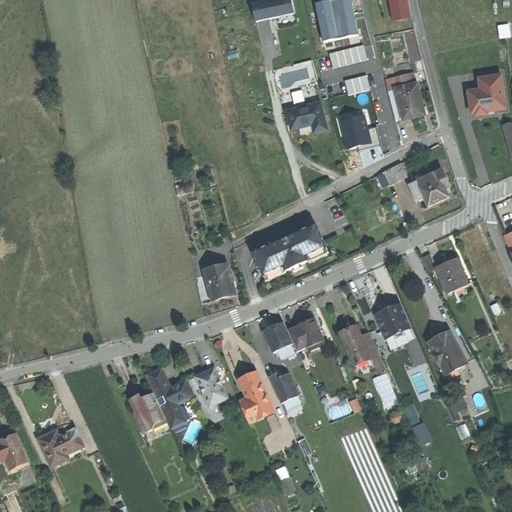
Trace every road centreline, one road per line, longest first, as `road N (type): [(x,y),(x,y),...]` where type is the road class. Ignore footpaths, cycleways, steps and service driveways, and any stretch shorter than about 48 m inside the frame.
road 1 (residential): [(480,203),(462,219),(234,319),(0,378)]
road 2 (residential): [(446,133),(237,241)]
road 3 (residential): [(415,0),(446,133)]
